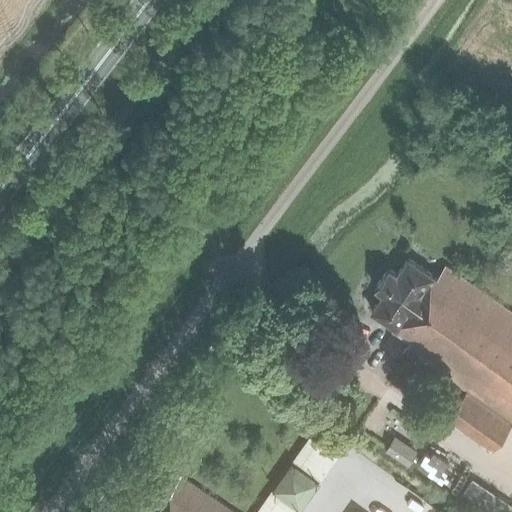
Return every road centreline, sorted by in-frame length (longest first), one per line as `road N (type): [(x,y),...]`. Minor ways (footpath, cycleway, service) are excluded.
road 1 (unclassified): [(49,511),(438,0)]
road 2 (trunk): [(0,192),(154,0)]
